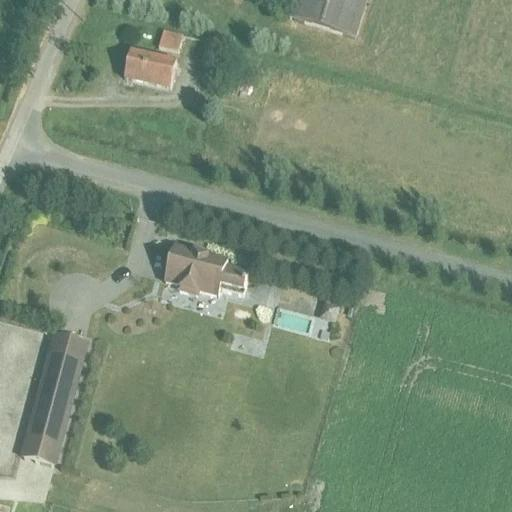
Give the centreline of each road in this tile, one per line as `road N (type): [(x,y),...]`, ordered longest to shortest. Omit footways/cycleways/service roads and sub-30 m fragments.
road 1 (residential): [(511,280),(14,145)]
road 2 (unclassified): [(74,0),(14,145)]
